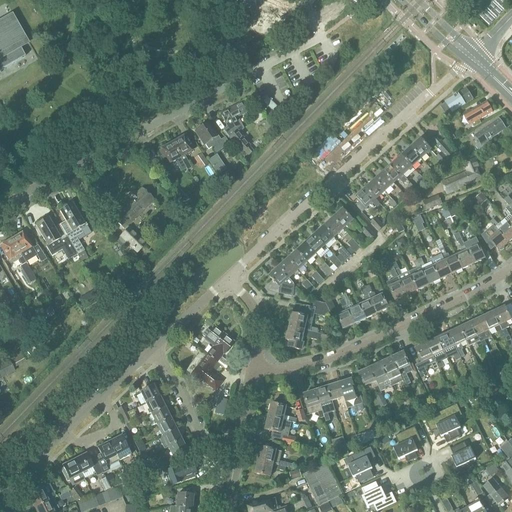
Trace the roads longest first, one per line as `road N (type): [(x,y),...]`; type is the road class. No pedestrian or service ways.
road 1 (residential): [(228,279),(468,62)]
road 2 (residential): [(0,207),(252,69)]
road 3 (residential): [(252,370),(335,358),(511,268)]
road 4 (residential): [(231,448),(203,439),(155,351)]
road 5 (primary): [(511,89),(417,0)]
